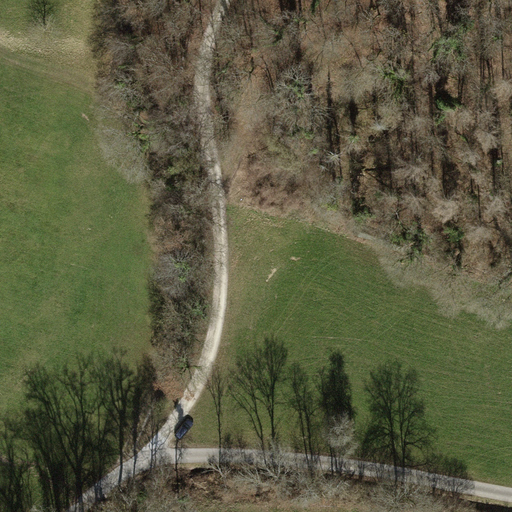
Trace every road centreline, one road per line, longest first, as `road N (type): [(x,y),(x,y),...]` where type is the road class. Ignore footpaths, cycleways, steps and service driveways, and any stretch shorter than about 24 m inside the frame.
road 1 (track): [(120,476),(162,372),(172,290),(160,192),(137,132),(98,84),(0,47)]
road 2 (track): [(225,0),(201,56),(203,117),(218,184),(221,302),(193,394),(153,458)]
road 3 (track): [(75,511),(153,458),(185,455),(332,463),(511,494)]
